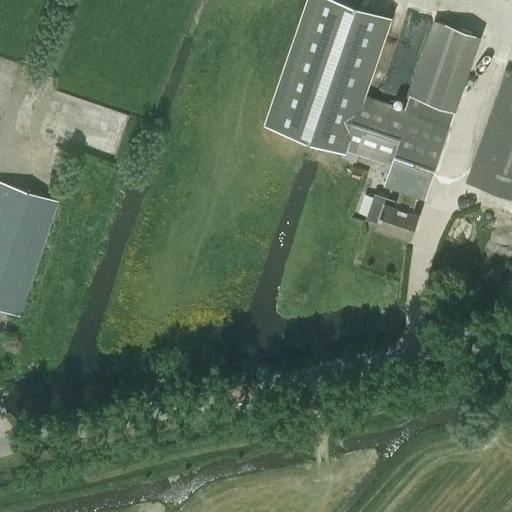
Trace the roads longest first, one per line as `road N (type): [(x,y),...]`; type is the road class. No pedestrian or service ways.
road 1 (unclassified): [(511,318),(0,443)]
road 2 (track): [(437,338),(428,288),(511,13)]
road 3 (track): [(0,128),(30,72),(50,0)]
